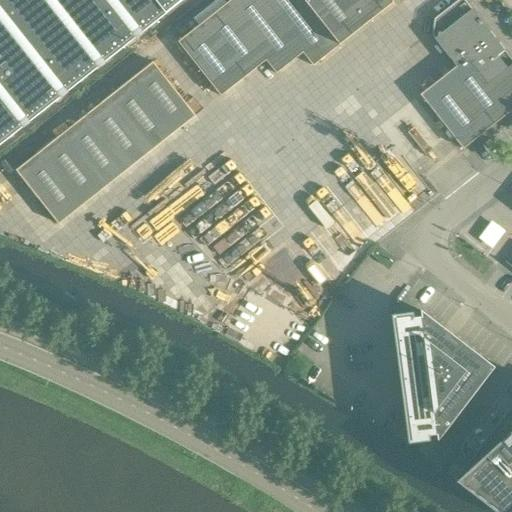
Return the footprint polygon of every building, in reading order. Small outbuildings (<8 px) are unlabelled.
[(0,0),(0,145),(183,0),(0,0)] [(313,67),(393,3),(390,0),(232,0),(178,43),(220,97),(265,62),(276,75),(302,54),(313,67)] [(456,68),(420,96),(463,150),(511,110),(511,61),(463,0),(458,0),(433,20),(431,37),(456,68)] [(16,171),(58,225),(195,117),(152,63),(16,171)] [(391,316),(407,445),(430,442),(429,437),(436,436),(437,443),(494,368),(420,311),(421,318),(414,319),(413,313),(391,316)] [(511,511),(511,387),(445,473),(457,482),(456,483),(494,511),(511,511)]
